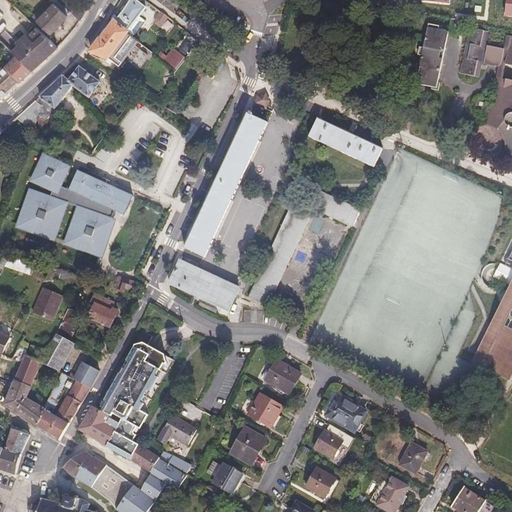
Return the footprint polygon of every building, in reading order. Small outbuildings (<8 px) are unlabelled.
[(50,36),(71,16),(65,10),(55,0),(46,0),(53,6),(49,11),(46,8),(41,13),(44,16),(37,24),(50,36)] [(133,0),(116,26),(129,36),(148,11),(143,7),(133,0)] [(71,16),(79,23),(85,13),(73,2),(65,10),(71,16)] [(170,20),(163,15),(158,20),(158,27),(161,30),(170,20)] [(129,36),(116,26),(103,43),(102,42),(93,54),(109,62),(119,48),(124,51),(127,46),(123,43),(129,36)] [(426,57),(424,68),(426,68),(424,78),(423,85),(440,89),(452,33),(432,29),(428,49),(426,57)] [(511,81),(506,80),(509,67),(511,67),(511,37),(510,37),(507,51),(489,48),(491,32),(473,29),(465,75),(483,79),(486,63),(489,63),(489,65),(502,68),(494,105),(491,104),(490,101),(486,98),(482,98),(478,101),(477,106),(478,109),(480,112),(485,113),(488,112),(490,109),(494,109),(492,119),(491,125),(499,130),(504,137),(505,144),(505,151),(503,160),(511,164),(511,81)] [(18,45),(17,43),(9,51),(16,58),(32,73),(58,50),(37,30),(28,39),(25,37),(18,45)] [(9,51),(17,43),(5,34),(0,38),(0,43),(6,49),(9,51)] [(32,73),(16,58),(4,70),(18,83),(19,85),(32,73)] [(46,93),(36,103),(41,109),(38,119),(37,119),(45,124),(73,87),(89,100),(100,86),(80,69),(69,83),(62,79),(46,93)] [(4,70),(0,74),(0,99),(18,83),(4,70)] [(266,91),(257,95),(254,104),(267,109),(270,100),(266,91)] [(17,120),(32,134),(37,120),(38,119),(41,109),(36,103),(17,120)] [(37,120),(32,134),(40,137),(45,124),(37,119),(37,120)] [(207,260),(268,127),(263,125),(248,119),(188,251),(207,260)] [(351,134),(347,132),(321,120),(313,138),(377,166),(385,149),(355,136),(351,134)] [(201,132),(209,137),(212,131),(204,126),(201,132)] [(72,161),(46,149),(37,168),(44,171),(41,179),(54,186),(51,192),(34,185),(19,218),(42,226),(45,218),(56,222),(65,196),(76,200),(67,226),(78,230),(75,238),(98,246),(117,206),(126,210),(135,191),(80,165),(71,185),(63,181),(72,161)] [(353,225),(360,210),(319,190),(311,205),(353,225)] [(268,307),(313,212),(294,203),(249,298),(268,307)] [(45,218),(42,226),(53,230),(56,222),(45,218)] [(67,226),(64,234),(75,238),(78,230),(67,226)] [(38,268),(13,259),(7,269),(34,278),(38,268)] [(230,313),(240,291),(180,264),(170,286),(230,313)] [(60,275),(52,272),(49,283),(57,286),(58,283),(60,275)] [(58,283),(66,286),(69,278),(60,275),(58,283)] [(66,286),(80,291),(83,283),(69,278),(66,286)] [(121,282),(117,295),(132,300),(137,286),(121,282)] [(70,312),(76,315),(84,294),(88,295),(90,291),(104,296),(106,291),(83,283),(80,291),(70,312)] [(114,299),(116,294),(106,291),(104,296),(114,299)] [(55,325),(65,301),(46,293),(36,316),(55,325)] [(92,304),(95,298),(88,295),(86,301),(92,304)] [(114,309),(100,301),(91,319),(112,330),(120,313),(115,310),(114,312),(113,312),(114,309)] [(85,318),(90,309),(85,307),(80,316),(85,318)] [(511,313),(507,312),(507,307),(477,365),(487,370),(511,321),(511,313)] [(59,336),(70,343),(74,334),(69,331),(76,315),(70,312),(59,336)] [(144,344),(149,347),(155,338),(145,332),(140,342),(144,344)] [(56,371),(72,344),(70,343),(59,336),(50,349),(43,365),(56,371)] [(149,347),(144,344),(143,345),(137,347),(132,345),(126,355),(144,365),(113,418),(114,419),(116,415),(125,421),(121,427),(121,429),(137,440),(150,417),(146,415),(176,363),(149,347)] [(22,367),(27,357),(28,354),(17,350),(12,363),(22,367)] [(27,357),(38,362),(41,356),(29,351),(28,354),(27,357)] [(144,365),(126,355),(98,405),(106,409),(103,413),(113,418),(144,365)] [(37,380),(43,365),(38,362),(27,357),(22,367),(16,382),(33,390),(35,385),(37,380)] [(92,391),(102,373),(86,364),(76,383),(92,391)] [(302,377),(278,364),(267,386),(291,399),(302,377)] [(35,429),(37,430),(46,411),(28,401),(33,390),(16,382),(4,411),(35,429)] [(61,444),(92,391),(76,383),(73,389),(76,391),(60,419),(51,415),(55,404),(57,405),(60,397),(54,394),(46,411),(37,430),(61,444)] [(285,409),(262,396),(251,418),(274,430),(285,409)] [(364,415),(336,398),(325,418),(353,434),(364,415)] [(103,413),(94,408),(80,433),(109,450),(119,432),(109,425),(111,421),(113,418),(103,413)] [(187,450),(196,435),(173,421),(164,436),(158,445),(166,450),(172,440),(187,450)] [(342,444),(346,438),(330,428),(326,435),(325,434),(315,452),(333,463),(344,446),(342,444)] [(119,432),(109,450),(133,463),(141,450),(134,446),(137,440),(121,429),(119,432)] [(264,443),(243,431),(230,455),(251,467),(264,443)] [(26,450),(31,438),(20,435),(13,432),(10,444),(26,450)] [(22,456),(26,450),(10,444),(8,452),(6,452),(0,469),(0,471),(17,477),(22,456)] [(430,457),(414,448),(402,470),(418,479),(430,457)] [(152,476),(159,462),(148,455),(146,454),(141,450),(133,463),(150,475),(152,476)] [(168,467),(173,461),(163,455),(159,462),(168,467)] [(68,476),(74,480),(82,470),(99,482),(108,469),(97,461),(96,462),(87,456),(73,463),(61,471),(68,476)] [(180,475),(184,468),(173,461),(168,467),(180,475)] [(82,470),(74,480),(92,491),(111,505),(117,511),(158,511),(160,509),(154,505),(164,487),(176,494),(185,478),(180,475),(168,467),(159,462),(152,476),(140,492),(135,488),(122,499),(109,489),(99,482),(82,470)] [(208,476),(215,480),(221,470),(213,466),(208,476)] [(221,470),(215,480),(212,487),(232,497),(242,477),(223,466),(221,470)] [(180,475),(185,478),(189,472),(184,468),(180,475)] [(108,469),(99,482),(109,489),(117,474),(108,469)] [(333,482),(315,471),(304,489),(323,500),(333,482)] [(109,489),(122,499),(135,488),(117,474),(109,489)] [(384,511),(399,511),(411,491),(395,482),(392,489),(385,485),(382,492),(380,491),(377,498),(378,498),(374,505),(380,509),(384,511)] [(486,502),(464,487),(449,511),(450,511),(492,511),(494,509),(486,502)] [(75,511),(78,502),(70,499),(66,498),(63,508),(41,501),(39,510),(32,508),(30,511),(75,511)]
